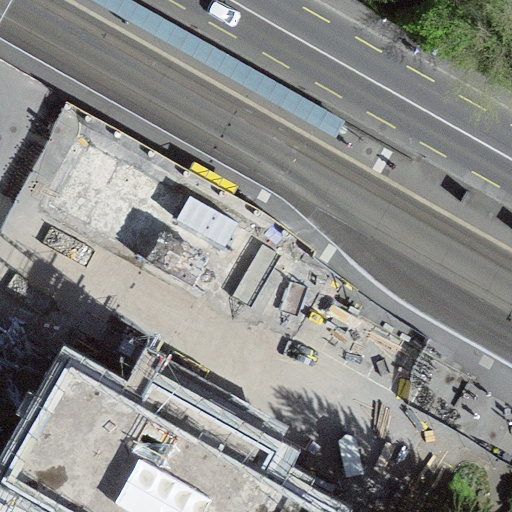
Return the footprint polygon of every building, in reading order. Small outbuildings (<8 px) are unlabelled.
[(131,0),(92,0),(335,137),(345,120),(131,0)] [(193,174),(68,100),(54,123),(181,196),(193,174)] [(289,229),(193,174),(181,196),(276,251),(289,229)] [(155,376),(272,435),(283,413),(167,354),(155,376)] [(328,511),(261,475),(276,447),(155,382),(141,407),(62,364),(0,476),(0,492),(36,511),(328,511)]
